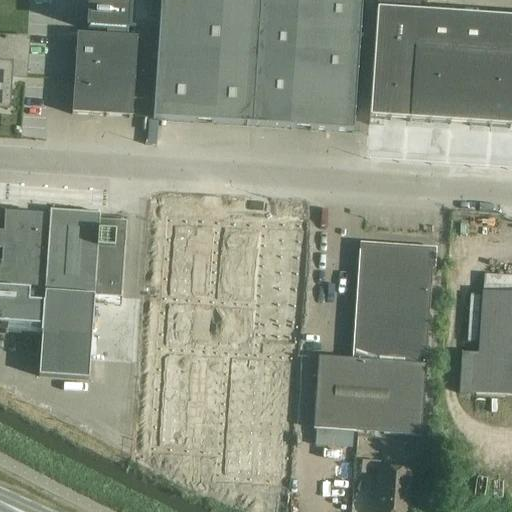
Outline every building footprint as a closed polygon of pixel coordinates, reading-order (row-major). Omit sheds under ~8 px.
[(353,113),(361,0),(160,0),(153,120),(352,133),(353,113)] [(377,0),(376,11),(419,14),(419,0),(377,0)] [(131,9),(87,6),(85,33),(129,36),(131,9)] [(511,129),(511,21),(419,15),(419,14),(376,11),(369,119),(511,129)] [(105,118),(131,119),(136,39),(76,34),(71,115),(105,117),(105,118)] [(0,110),(8,111),(10,78),(25,79),(27,40),(0,38),(0,110)] [(89,378),(90,363),(93,306),(121,308),(126,223),(99,221),(100,215),(50,212),(50,218),(7,215),(5,234),(0,233),(0,247),(5,248),(3,268),(0,267),(0,328),(40,331),(40,337),(41,337),(40,360),(39,374),(89,378)] [(263,212),(255,372),(270,373),(266,457),(309,459),(321,215),(263,212)] [(361,247),(360,267),(354,362),(317,360),(313,430),(421,437),(433,252),(361,247)] [(511,399),(511,297),(482,296),(478,356),(462,355),(459,396),(511,399)] [(383,450),(382,460),(398,461),(399,450),(383,450)] [(378,471),(375,511),(407,511),(410,473),(378,471)]
